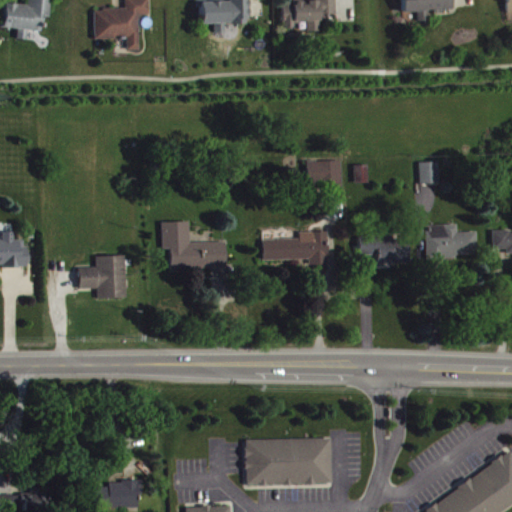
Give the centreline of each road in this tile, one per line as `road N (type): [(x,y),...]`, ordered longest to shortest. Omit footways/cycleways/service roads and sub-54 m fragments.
road 1 (secondary): [(0,361),(511,366)]
road 2 (residential): [(386,365),(386,455),(362,511)]
